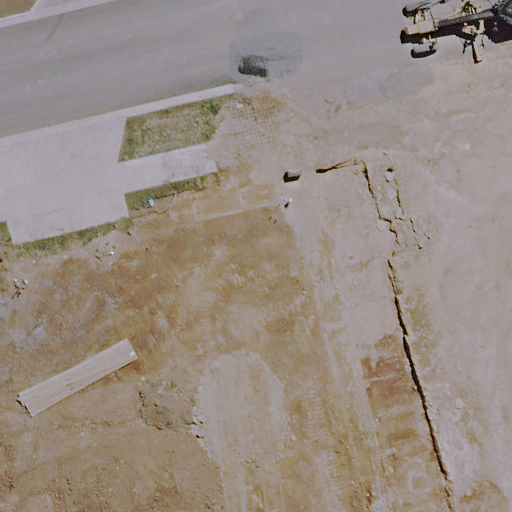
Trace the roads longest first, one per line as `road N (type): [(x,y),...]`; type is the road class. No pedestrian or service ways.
road 1 (residential): [(0,130),(289,73)]
road 2 (unknown): [(289,73),(511,38)]
